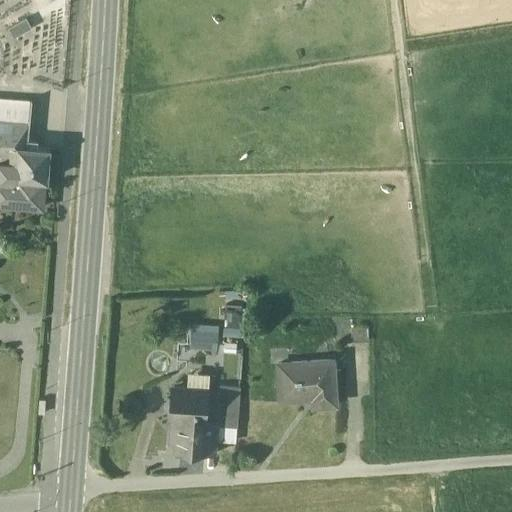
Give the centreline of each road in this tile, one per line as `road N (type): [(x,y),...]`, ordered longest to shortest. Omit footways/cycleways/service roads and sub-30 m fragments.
road 1 (primary): [(69,495),(106,0)]
road 2 (track): [(511,470),(69,495)]
road 3 (track): [(353,354),(351,480)]
